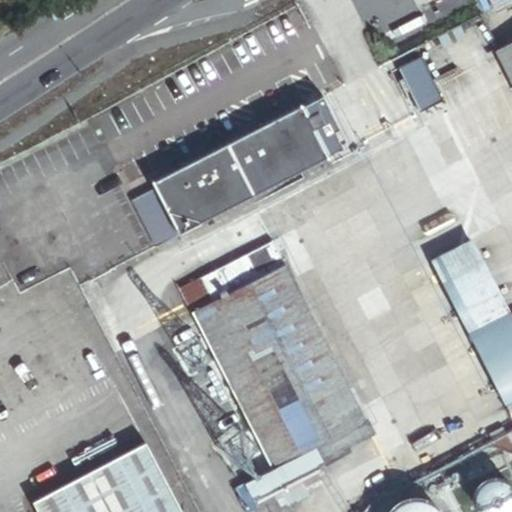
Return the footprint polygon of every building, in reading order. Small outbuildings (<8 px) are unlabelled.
[(511,0),(489,0),(497,13),(511,4),(511,0)] [(511,40),(497,48),(511,77),(511,40)] [(416,115),(444,102),(422,57),(394,71),(416,115)] [(339,130),(323,98),(304,107),(328,155),(342,148),(334,133),(339,130)] [(157,186),(179,230),(328,155),(304,107),(302,103),(153,178),(157,186)] [(157,186),(134,197),(179,286),(202,275),(179,230),(157,186)] [(511,313),(472,236),(452,246),(511,364),(511,313)] [(202,275),(179,286),(191,310),(285,262),(273,238),(202,275)] [(511,397),(511,364),(452,246),(431,257),(505,401),(511,397)] [(285,262),(191,310),(269,463),(281,486),(321,466),(310,445),(364,417),(285,262)] [(364,417),(310,445),(321,466),(375,439),(364,417)] [(501,422),(487,429),(491,439),(511,445),(511,423),(504,428),(501,422)] [(38,511),(183,511),(145,437),(30,497),(38,511)] [(281,486),(269,463),(249,473),(261,497),(281,486)] [(507,511),(508,511),(511,508),(511,506),(511,484),(511,482),(508,479),(505,477),(499,475),(495,474),(491,474),(486,476),(482,478),(479,480),(476,483),(474,487),(473,490),(472,494),(473,498),(473,502),(475,506),(477,509),(480,511),(507,511)] [(427,499),(422,497),(420,496),(414,496),(408,496),(402,498),(397,501),(393,505),(389,510),(387,511),(439,511),(439,510),(435,505),(432,502),(427,499)]
